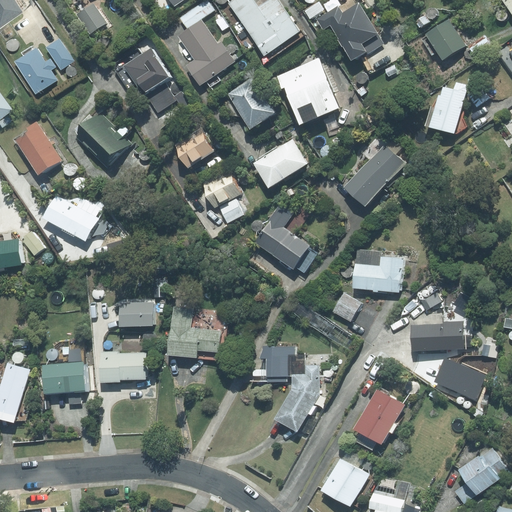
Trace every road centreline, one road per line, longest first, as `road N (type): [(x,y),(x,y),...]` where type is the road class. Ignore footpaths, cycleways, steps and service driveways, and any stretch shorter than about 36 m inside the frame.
road 1 (residential): [(262,511),(222,485),(138,463),(0,478)]
road 2 (unknown): [(271,259),(302,290),(301,308),(211,463)]
